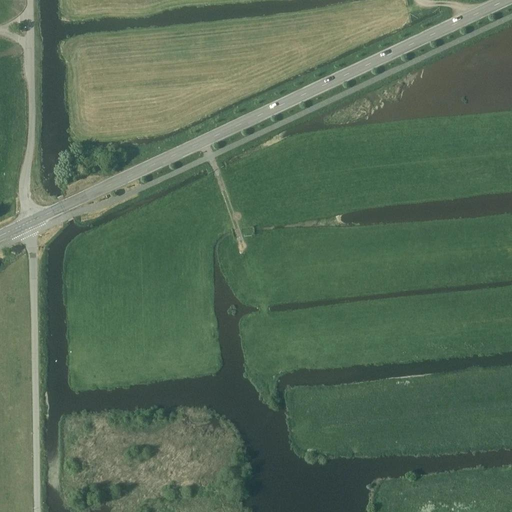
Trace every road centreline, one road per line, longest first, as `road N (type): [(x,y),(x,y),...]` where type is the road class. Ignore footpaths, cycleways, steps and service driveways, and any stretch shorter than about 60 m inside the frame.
road 1 (tertiary): [(29,224),(511,0)]
road 2 (unclassified): [(36,511),(29,224)]
road 3 (unclassified): [(29,224),(23,184),(31,135),(30,0)]
